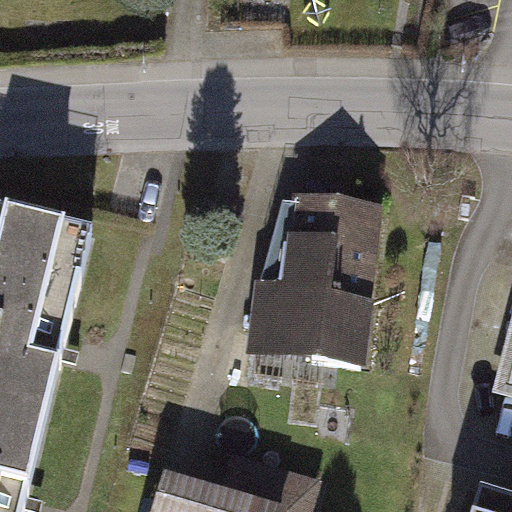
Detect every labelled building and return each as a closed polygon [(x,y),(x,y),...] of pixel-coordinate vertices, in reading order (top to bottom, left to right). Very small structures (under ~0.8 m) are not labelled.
[(260,295),(254,347),(316,354),(314,364),(362,370),(370,309),(366,309),(377,221),(300,211),(289,299),(260,295)] [(0,422),(46,434),(94,240),(10,219),(0,258),(0,422)] [(511,355),(503,391),(511,393),(511,355)] [(0,511),(26,511),(46,434),(0,422),(0,511)] [(224,511),(195,511),(164,502),(160,511),(310,511),(317,490),(239,466),(224,511)] [(511,511),(511,507),(483,499),(478,511),(511,511)]
